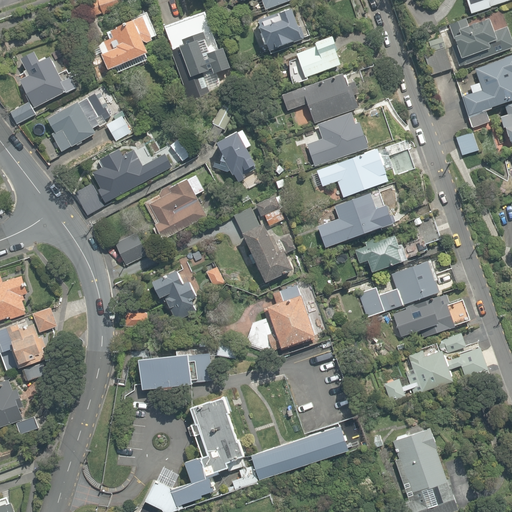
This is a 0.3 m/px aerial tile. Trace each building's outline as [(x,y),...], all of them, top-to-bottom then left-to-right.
[(124,7),(121,0),(96,0),(99,5),(91,8),(94,16),(102,13),(103,15),(124,7)] [(155,0),(163,22),(191,12),(186,0),(155,0)] [(261,0),(266,10),(290,0),(239,0),(240,1),(242,0),(261,0)] [(491,6),(509,0),(466,0),(471,14),(491,7),(491,6)] [(266,44),(269,51),(304,38),(300,26),(297,27),(291,9),(257,20),(259,26),(258,27),(262,37),(261,39),(262,42),(263,42),(264,45),(266,44)] [(114,74),(148,59),(145,53),(147,52),(142,40),(143,41),(146,43),(152,40),(151,38),(156,35),(146,12),(130,19),(131,20),(107,32),(109,39),(91,47),(95,55),(100,53),(107,70),(111,68),(114,74)] [(173,49),(171,50),(189,100),(222,87),(217,72),(230,68),(222,47),(218,49),(205,12),(165,27),(173,49)] [(459,66),(511,47),(511,41),(507,27),(493,32),(488,18),(469,26),(466,18),(448,25),(455,44),(451,45),(459,66)] [(304,77),(339,64),(333,48),(335,47),(331,37),(314,44),(315,47),(296,54),(304,77)] [(424,54),(430,75),(452,68),(446,48),(424,54)] [(71,76),(62,81),(50,56),(45,58),(44,57),(38,60),(33,51),(20,59),(26,70),(23,71),(26,76),(19,80),(34,108),(77,88),(71,76)] [(504,58),(474,69),(479,83),(475,85),(477,91),(462,96),(468,117),(486,110),(491,108),(491,107),(511,99),(511,73),(511,72),(511,54),(504,57),(504,58)] [(314,123),(357,108),(353,95),(359,93),(354,81),(348,83),(345,74),(342,75),(342,73),(281,95),(287,110),(306,104),(314,123)] [(96,95),(95,93),(78,102),(77,101),(47,119),(55,132),(51,134),(62,152),(71,146),(71,147),(95,133),(92,128),(98,125),(99,127),(107,123),(105,120),(111,116),(105,107),(107,106),(106,103),(101,105),(98,99),(103,96),(100,93),(96,95)] [(36,113),(29,102),(11,112),(17,124),(36,113)] [(511,102),(504,105),(506,114),(499,116),(503,127),(505,127),(509,141),(511,139),(511,102)] [(221,104),(212,123),(226,130),(236,112),(221,104)] [(486,110),(468,117),(472,128),(490,121),(486,110)] [(330,161),(368,148),(367,144),(368,142),(366,136),(363,135),(359,122),(355,123),(351,111),(317,124),(325,148),(319,150),(323,161),(329,159),(330,161)] [(116,141),(132,132),(122,115),(106,124),(116,141)] [(223,159),(231,175),(233,174),(238,182),(244,179),(243,175),(256,168),(245,148),(250,145),(242,129),(236,132),(236,131),(215,143),(224,159),(223,159)] [(462,155),(479,150),(472,131),(455,137),(462,155)] [(178,139),(170,145),(182,161),(191,155),(178,139)] [(377,151),(376,148),(316,170),(317,173),(312,175),(316,186),(321,184),(322,186),(337,181),(343,198),(388,181),(385,171),(393,168),(396,175),(416,169),(409,149),(410,148),(407,139),(385,147),(385,148),(377,151)] [(105,203),(172,167),(164,154),(143,166),(133,149),(123,155),(119,148),(99,160),(100,161),(99,162),(102,167),(91,173),(100,188),(97,190),(105,203)] [(159,195),(144,202),(155,223),(154,224),(162,239),(207,216),(195,195),(205,190),(196,175),(187,179),(186,178),(172,186),(169,185),(162,189),(159,195)] [(88,215),(105,205),(92,183),(75,192),(88,215)] [(325,247),(382,227),(378,215),(385,213),(380,200),(373,202),(370,192),(354,198),(353,197),(349,198),(350,200),(334,206),(338,218),(317,226),(325,247)] [(256,202),(269,227),(285,219),(273,194),(256,202)] [(242,232),(241,233),(264,282),(292,269),(284,251),(286,253),(296,249),(289,234),(279,239),(281,242),(276,244),(272,235),(269,237),(262,223),(260,224),(251,207),(233,215),(242,232)] [(432,207),(413,213),(416,221),(435,216),(432,207)] [(147,255),(136,233),(115,243),(126,265),(147,255)] [(367,260),(371,272),(407,259),(403,247),(399,248),(394,235),(375,242),(373,239),(365,242),(366,245),(354,250),(359,263),(367,260)] [(368,317),(439,291),(427,261),(391,274),(396,288),(379,295),(376,287),(359,294),(368,317)] [(217,266),(207,271),(214,287),(224,283),(222,275),(217,266)] [(177,320),(197,311),(191,298),(196,295),(189,280),(182,283),(175,269),(151,280),(159,296),(163,294),(169,307),(170,306),(177,320)] [(0,273),(0,320),(30,312),(19,273),(1,278),(0,273)] [(315,335),(301,298),(302,298),(297,284),(272,292),(276,302),(266,305),(267,307),(263,308),(266,317),(253,321),(244,344),(268,352),(281,348),(281,350),(315,338),(314,335),(315,335)] [(339,292),(318,300),(330,334),(352,326),(339,292)] [(422,337),(454,326),(454,325),(470,319),(462,299),(449,303),(446,294),(439,297),(438,295),(392,313),(401,336),(420,329),(422,337)] [(135,312),(125,312),(126,326),(148,326),(148,312),(146,312),(145,306),(135,306),(135,312)] [(18,367),(49,356),(41,332),(59,326),(52,307),(0,324),(0,354),(12,350),(18,367)] [(459,348),(478,341),(474,330),(455,336),(459,348)] [(219,344),(217,355),(237,358),(238,348),(219,344)] [(176,350),(176,352),(137,356),(141,388),(159,386),(160,388),(171,387),(171,385),(191,383),(191,382),(214,380),(210,354),(210,351),(198,353),(197,349),(192,350),(192,348),(176,350)] [(461,365),(465,377),(488,369),(480,348),(459,354),(459,356),(447,361),(444,355),(442,355),(441,350),(424,356),(421,349),(407,355),(412,369),(406,371),(410,383),(402,386),(399,378),(385,383),(391,401),(406,395),(404,391),(413,388),(416,395),(453,380),(451,376),(452,375),(450,370),(448,369),(461,365)] [(8,377),(0,379),(0,426),(21,420),(8,377)] [(242,456),(245,455),(239,439),(236,439),(227,414),(230,413),(225,396),(223,395),(210,399),(210,398),(189,406),(194,422),(190,423),(201,454),(183,460),(190,480),(173,487),(179,474),(163,466),(157,479),(155,478),(144,499),(145,500),(139,511),(168,511),(183,507),(182,503),(202,496),(201,494),(213,489),(210,481),(213,480),(211,475),(218,472),(218,470),(227,467),(228,470),(245,464),(242,456)] [(348,448),(339,423),(251,454),(259,478),(348,448)] [(446,511),(458,508),(451,489),(453,488),(449,478),(446,479),(436,448),(437,447),(430,427),(408,434),(405,433),(397,435),(395,439),(393,440),(399,458),(395,459),(409,500),(401,503),(404,511),(446,511)] [(370,448),(383,444),(379,434),(367,438),(370,448)] [(259,481),(253,465),(239,469),(242,477),(232,480),(234,485),(227,488),(228,492),(259,481)] [(0,504),(0,511),(14,511),(11,501),(0,504)]
